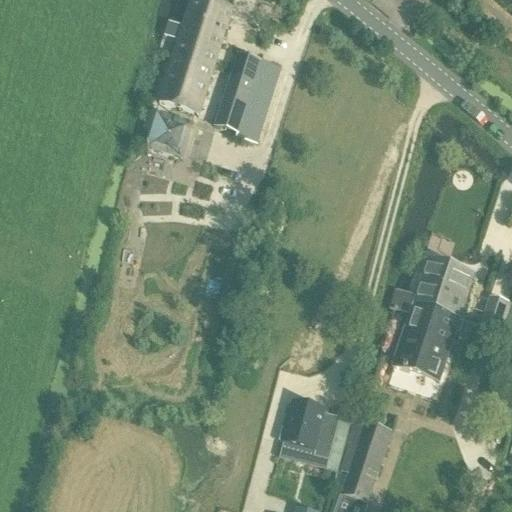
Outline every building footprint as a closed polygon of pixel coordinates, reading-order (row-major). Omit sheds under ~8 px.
[(198,118),(231,12),(193,0),(192,0),(183,29),(169,24),(165,39),(179,43),(159,105),(198,118)] [(257,147),(282,70),(238,57),(215,129),(237,136),(236,141),(257,147)] [(392,369),(397,371),(439,385),(474,277),(428,262),(415,298),(396,292),(390,311),(409,317),(392,369)] [(499,336),(509,305),(490,299),(480,329),(499,336)] [(284,429),(280,444),(284,445),(284,446),(315,454),(313,460),(330,464),(341,421),(326,417),(327,414),(294,405),(288,430),(284,429)] [(348,476),(336,511),(366,511),(392,435),(365,426),(358,423),(358,426),(341,474),(343,474),(348,476)]
